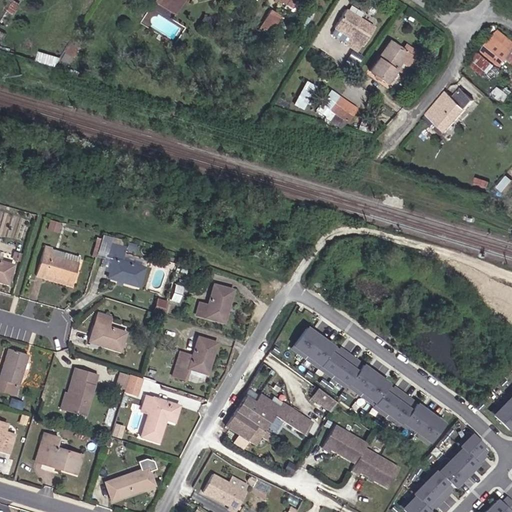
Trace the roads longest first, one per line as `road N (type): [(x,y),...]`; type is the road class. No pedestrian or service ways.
road 1 (residential): [(162,511),(288,285),(462,410),(511,456)]
road 2 (unknown): [(339,511),(202,440)]
road 3 (unclassified): [(395,149),(397,133),(460,56),(463,29)]
road 4 (track): [(511,182),(490,190),(405,162),(395,149)]
